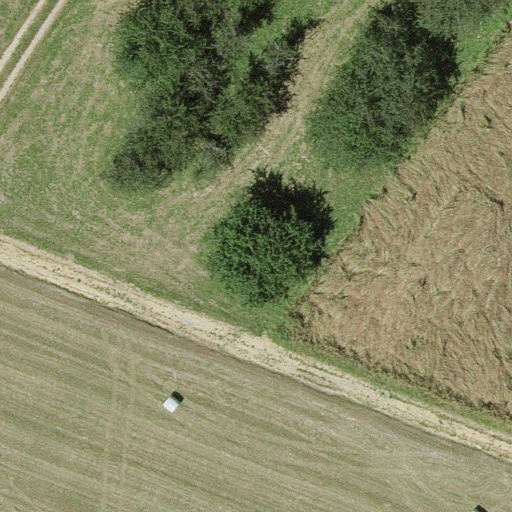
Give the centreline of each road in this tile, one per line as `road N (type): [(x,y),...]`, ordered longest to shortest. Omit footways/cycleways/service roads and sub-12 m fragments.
road 1 (track): [(0,247),(511,453)]
road 2 (track): [(0,102),(65,0)]
